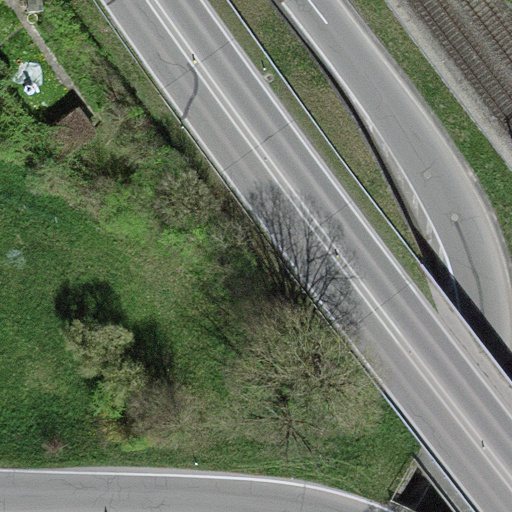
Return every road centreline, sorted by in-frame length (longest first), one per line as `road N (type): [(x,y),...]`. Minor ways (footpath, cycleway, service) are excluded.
road 1 (trunk): [(149,0),(389,337),(511,491)]
road 2 (trunk): [(444,511),(480,408),(486,324),(477,267),(437,173),(308,0)]
road 3 (trunk): [(0,492),(239,499),(309,511)]
